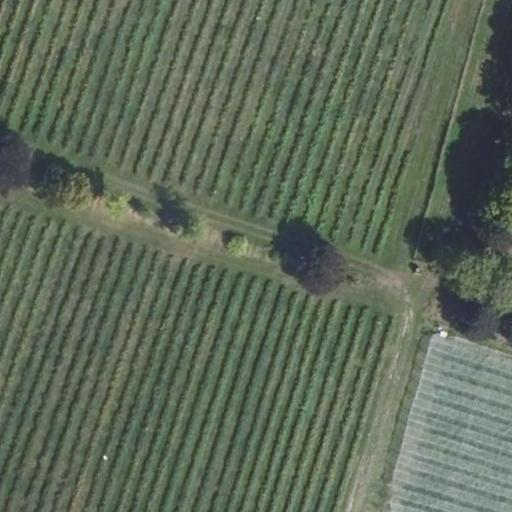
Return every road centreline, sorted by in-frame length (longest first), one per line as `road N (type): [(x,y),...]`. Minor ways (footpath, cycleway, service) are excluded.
road 1 (track): [(348,511),(410,311),(392,279),(0,141)]
road 2 (track): [(467,0),(392,279)]
